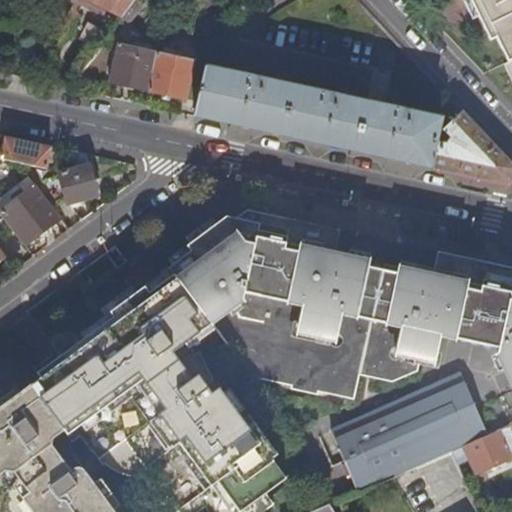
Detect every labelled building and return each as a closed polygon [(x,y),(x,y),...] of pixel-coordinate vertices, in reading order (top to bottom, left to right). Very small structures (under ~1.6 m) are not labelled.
[(82,0),(120,19),(134,0),(82,0)] [(134,0),(120,19),(128,25),(143,6),(135,0),(134,0)] [(196,0),(202,10),(218,0),(196,0)] [(495,38),(506,61),(511,58),(511,0),(475,0),(482,13),(476,16),(489,41),(495,38)] [(46,44),(33,35),(18,60),(31,69),(46,44)] [(108,82),(147,90),(156,52),(116,44),(108,82)] [(156,52),(147,90),(185,99),(194,60),(156,52)] [(204,67),(193,116),(216,121),(266,132),(385,158),(429,167),(435,141),(436,133),(440,119),(204,67)] [(435,141),(429,167),(467,176),(507,184),(511,176),(511,163),(461,110),(442,129),(449,137),(445,143),(435,141)] [(45,168),(50,146),(40,144),(4,136),(0,153),(0,158),(16,162),(45,168)] [(96,194),(85,154),(70,151),(73,164),(56,170),(34,185),(51,207),(66,197),(68,202),(96,194)] [(0,211),(0,212),(23,243),(58,217),(51,207),(34,185),(23,193),(20,189),(11,196),(14,201),(0,211)] [(191,248),(169,264),(170,266),(202,309),(250,375),(291,384),(290,388),(317,394),(317,390),(353,398),(359,373),(391,381),(415,370),(419,353),(423,335),(432,337),(434,331),(439,333),(497,345),(495,352),(504,371),(511,387),(511,264),(437,248),(432,272),(335,250),(340,227),(247,206),(234,216),(226,214),(206,229),(209,234),(191,248)] [(188,243),(191,248),(209,234),(206,229),(188,243)] [(44,376),(34,383),(68,428),(75,437),(83,432),(94,448),(95,447),(106,463),(108,461),(114,467),(121,472),(127,476),(131,477),(133,478),(140,479),(146,478),(153,477),(177,510),(174,511),(197,511),(206,506),(210,511),(263,511),(275,504),(266,492),(286,478),(219,386),(210,392),(205,384),(213,378),(209,370),(204,359),(199,350),(194,353),(189,344),(185,333),(181,324),(202,309),(170,266),(112,310),(116,315),(62,355),(66,360),(44,376)] [(37,366),(44,376),(66,360),(62,355),(116,315),(112,310),(37,366)] [(435,356),(439,333),(434,331),(432,337),(423,335),(419,353),(435,356)] [(344,460),(357,491),(451,449),(486,434),(473,403),(460,372),(331,429),(344,460)] [(128,511),(103,478),(96,483),(73,453),(64,460),(53,445),(56,436),(68,428),(34,383),(34,382),(20,392),(3,405),(83,511),(128,511)] [(16,387),(0,399),(0,401),(3,405),(20,392),(16,387)] [(83,511),(3,405),(0,406),(0,508),(2,511),(83,511)] [(509,454),(511,452),(511,430),(509,424),(505,426),(498,429),(509,454)] [(510,456),(509,454),(498,429),(486,434),(451,449),(456,461),(467,456),(474,472),(510,456)]
